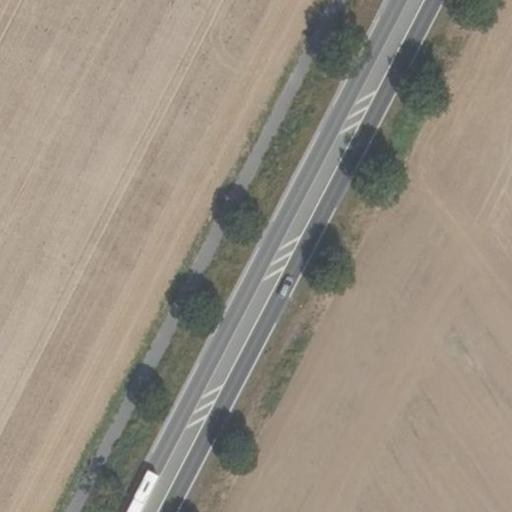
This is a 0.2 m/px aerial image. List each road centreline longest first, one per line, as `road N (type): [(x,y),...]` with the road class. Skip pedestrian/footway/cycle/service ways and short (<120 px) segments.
road 1 (primary): [(166,511),(433,0)]
road 2 (primary): [(397,0),(131,511)]
